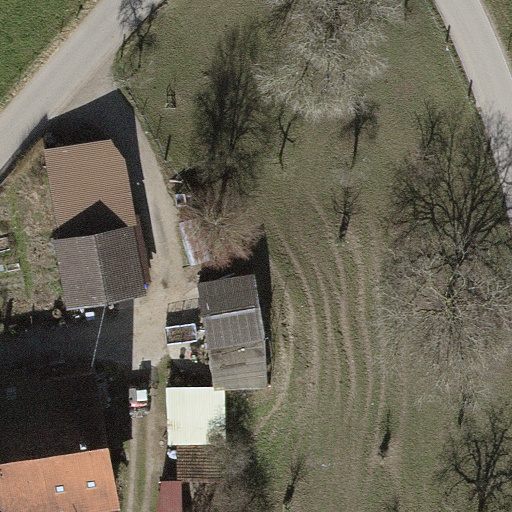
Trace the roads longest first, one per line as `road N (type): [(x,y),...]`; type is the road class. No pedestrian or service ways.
road 1 (unclassified): [(124,0),(0,151)]
road 2 (unclassified): [(511,174),(482,35),(461,0)]
